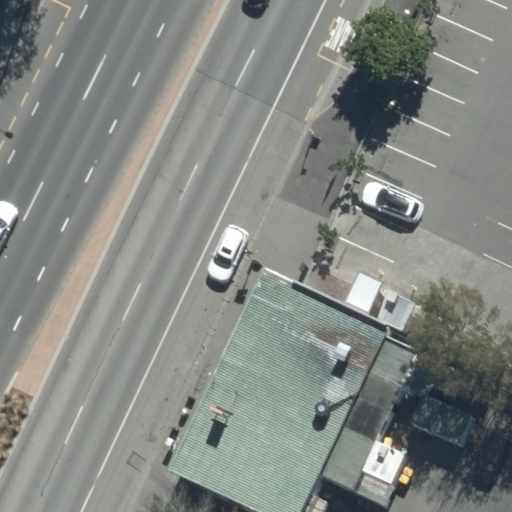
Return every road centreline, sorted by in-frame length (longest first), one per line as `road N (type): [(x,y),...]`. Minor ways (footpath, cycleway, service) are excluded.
road 1 (secondary): [(281,0),(30,511)]
road 2 (secondary): [(0,272),(132,0)]
